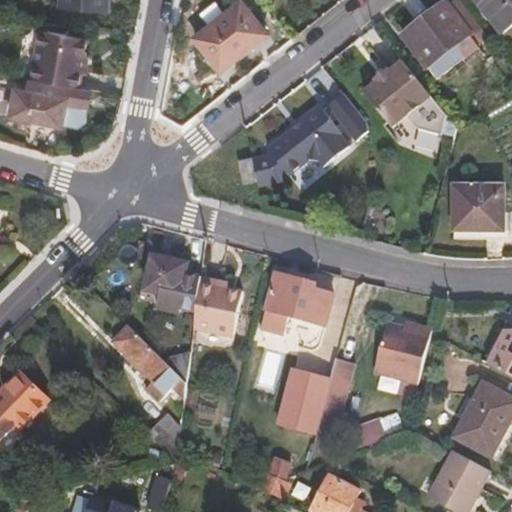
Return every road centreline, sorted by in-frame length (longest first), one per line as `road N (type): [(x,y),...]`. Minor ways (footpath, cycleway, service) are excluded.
road 1 (residential): [(511,276),(402,269),(127,192)]
road 2 (residential): [(375,0),(127,192)]
road 3 (residential): [(159,0),(127,192)]
road 4 (residential): [(127,192),(0,317)]
road 5 (residential): [(0,156),(127,192)]
